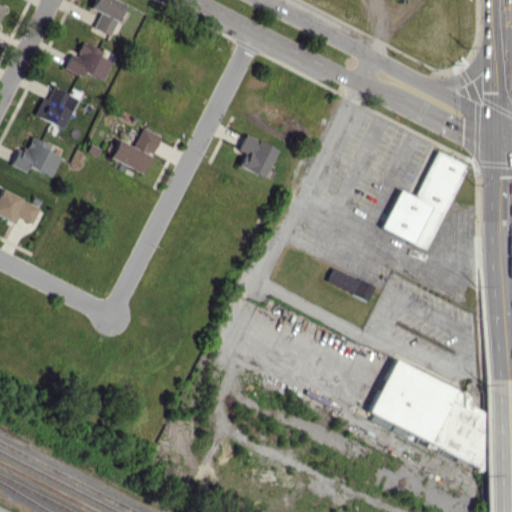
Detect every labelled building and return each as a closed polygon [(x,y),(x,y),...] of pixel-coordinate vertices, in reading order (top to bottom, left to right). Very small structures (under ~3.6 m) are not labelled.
[(122,4),(113,0),(90,0),(87,7),(97,12),(90,27),(107,35),(122,4)] [(45,99),(38,96),(31,116),(62,127),(74,96),(50,87),(45,99)] [(139,172),(156,135),(138,127),(129,146),(114,139),(106,157),(139,172)] [(26,165),(48,176),(58,156),(44,150),(47,145),(25,134),(10,165),(22,172),(26,165)] [(273,148),(241,134),(234,148),(242,152),(235,166),(260,177),(273,148)] [(377,228),(422,249),(461,163),(433,150),(412,196),(395,188),(377,228)] [(0,217),(12,223),(15,217),(29,223),(36,207),(0,189),(0,217)] [(371,286),(329,267),(323,282),(365,300),(371,286)] [(364,412),(431,443),(444,417),(460,424),(464,416),(476,421),(484,404),(388,360),(364,412)] [(366,420),(400,436),(402,430),(369,414),(366,420)]
